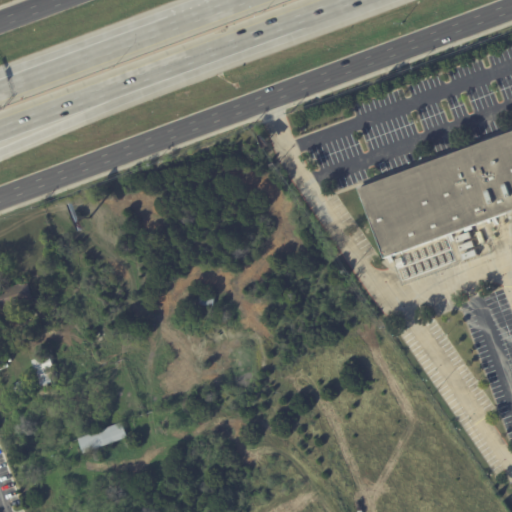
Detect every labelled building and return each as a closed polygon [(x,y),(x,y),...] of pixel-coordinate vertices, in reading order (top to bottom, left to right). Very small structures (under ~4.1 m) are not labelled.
[(511,212),(385,260),(359,190),(511,133),(511,212)] [(401,257),(404,265),(399,267),(395,259),(401,257)] [(20,304),(0,310),(0,291),(25,283),(31,300),(20,304)] [(214,305),(196,305),(196,293),(214,294),(214,305)] [(57,307),(60,314),(53,317),(50,310),(57,307)] [(32,362),(31,360),(48,353),(60,383),(53,386),(52,384),(42,388),(32,362)] [(20,395),(15,382),(23,379),(28,392),(20,395)] [(78,439),(122,421),(127,436),(83,453),(78,439)]
